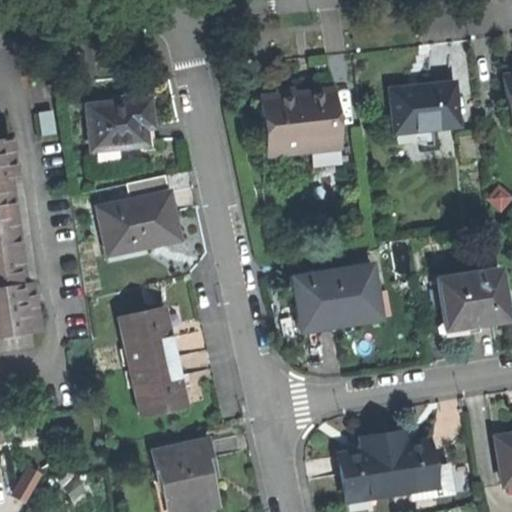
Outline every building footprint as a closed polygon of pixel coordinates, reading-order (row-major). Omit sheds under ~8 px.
[(511,77),(502,79),(510,129),(511,129),(511,77)] [(391,92),(395,134),(427,131),(456,128),(452,86),(430,88),(430,91),(419,93),(409,93),(409,91),(391,92)] [(258,101),(265,157),(312,151),(341,148),(334,92),(294,97),(274,99),(258,101)] [(87,106),(91,149),(152,143),(150,120),(148,99),(87,106)] [(40,112),(43,136),(57,134),(54,110),(40,112)] [(428,144),(427,131),(395,134),(396,147),(428,144)] [(0,337),(37,333),(30,282),(23,283),(9,181),(15,180),(10,139),(0,140),(0,337)] [(344,169),(341,148),(312,151),(314,173),(344,169)] [(99,208),(109,255),(181,239),(176,217),(171,192),(99,208)] [(371,267),(293,279),(296,301),(297,307),(313,305),(315,323),(338,320),(339,325),(378,320),(371,267)] [(442,307),(445,330),(478,325),(508,321),(500,273),(438,281),(440,289),(442,307)] [(435,308),(442,307),(440,289),(433,290),(435,308)] [(300,331),(339,325),(338,320),(315,323),(313,305),(297,307),(300,331)] [(121,320),(132,368),(175,359),(171,339),(168,340),(167,334),(166,330),(169,329),(165,310),(121,320)] [(180,378),(175,359),(132,368),(142,417),(186,407),(182,389),(179,390),(178,385),(177,379),(180,378)] [(401,434),(380,438),(390,494),(435,486),(432,470),(427,442),(413,445),(403,446),(401,434)] [(511,436),(494,440),(502,486),(506,486),(511,484),(511,436)] [(365,498),(390,494),(380,438),(361,441),(363,454),(354,455),(338,458),(346,501),(365,498)] [(209,443),(153,454),(160,488),(164,487),(169,511),(191,511),(211,508),(205,478),(216,476),(212,460),(209,443)] [(449,467),(432,470),(435,486),(437,498),(454,495),(449,467)] [(13,495),(27,502),(41,477),(27,470),(13,495)] [(367,508),(365,498),(346,501),(348,511),(367,508)]
